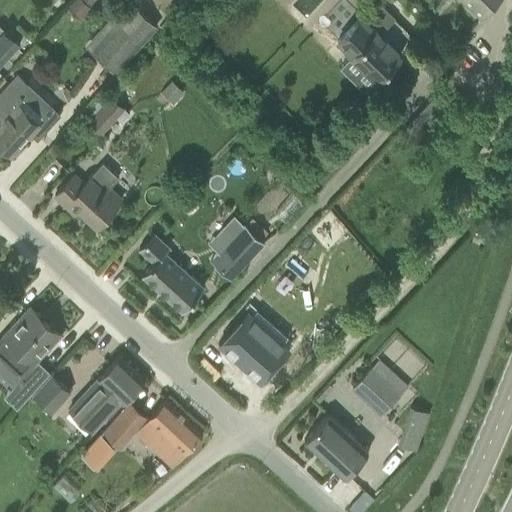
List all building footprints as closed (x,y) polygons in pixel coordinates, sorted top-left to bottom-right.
[(80,21),(92,8),(85,2),(82,0),(74,0),(67,9),(80,21)] [(464,0),(483,17),(498,0),(464,0)] [(396,19),(379,2),(370,10),(388,27),(396,19)] [(132,4),(91,49),(117,72),(158,27),(132,4)] [(376,80),(400,56),(361,17),(337,41),(376,80)] [(0,64),(20,43),(0,24),(0,64)] [(18,74),(0,93),(0,120),(3,123),(0,125),(0,144),(9,152),(11,150),(15,154),(24,144),(20,140),(28,131),(36,138),(47,126),(39,119),(19,100),(23,96),(19,92),(28,82),(18,74)] [(185,92),(171,80),(161,91),(174,103),(185,92)] [(89,119),(87,121),(102,134),(116,118),(122,112),(108,99),(89,119)] [(74,205),(97,226),(122,199),(109,188),(119,177),(103,162),(83,183),(74,174),(55,195),(70,209),(74,205)] [(241,266),(264,241),(245,223),(222,248),(241,266)] [(142,274),(182,311),(203,286),(164,251),(169,246),(153,232),(139,248),(154,261),(142,274)] [(31,304),(2,336),(5,339),(17,349),(7,360),(5,362),(21,376),(13,385),(4,395),(17,407),(50,372),(37,360),(62,333),(50,322),(51,321),(44,314),(42,315),(31,304)] [(248,311),(219,343),(235,358),(235,359),(243,366),(243,365),(260,380),(289,348),(248,311)] [(76,400),(67,409),(92,432),(101,423),(122,400),(124,402),(145,379),(119,354),(76,400)] [(371,366),(352,387),(381,414),(400,393),(371,366)] [(52,374),(32,394),(51,413),(71,392),(52,374)] [(133,430),(172,465),(202,432),(165,398),(146,419),(129,402),(104,429),(120,444),(133,430)] [(344,477),(368,450),(328,414),(304,439),(344,477)] [(406,429),(401,445),(416,450),(421,434),(406,429)] [(361,511),(374,498),(373,497),(365,490),(348,508),(352,511),(361,511)]
